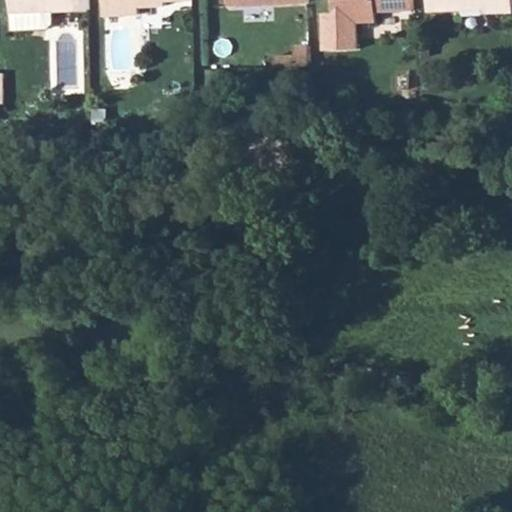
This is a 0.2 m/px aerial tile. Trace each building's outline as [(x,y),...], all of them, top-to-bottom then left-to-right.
[(12,0),(14,31),(49,29),(54,24),(54,11),(90,10),(89,0),(12,0)] [(104,0),(106,15),(141,14),(141,6),(168,5),(167,0),(175,0),(104,0)] [(414,0),(334,0),(335,13),(325,13),(327,51),(360,49),(359,22),(379,22),(378,11),(415,10),(414,0)] [(511,0),(429,0),(430,12),(486,10),(490,14),(511,13),(511,0)] [(298,47),(298,56),(299,66),(313,65),(312,46),(298,47)] [(278,57),(278,67),(299,66),(298,56),(278,57)]
